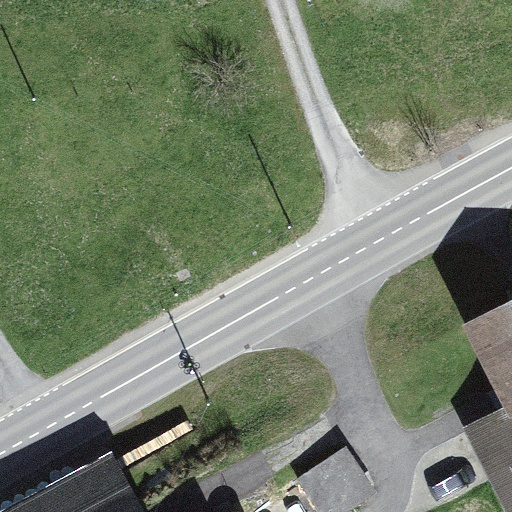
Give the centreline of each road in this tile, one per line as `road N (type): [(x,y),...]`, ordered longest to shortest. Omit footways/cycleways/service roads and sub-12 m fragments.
road 1 (tertiary): [(0,469),(511,190)]
road 2 (track): [(387,257),(323,117),(282,0)]
road 3 (unknown): [(304,303),(368,414),(401,511)]
